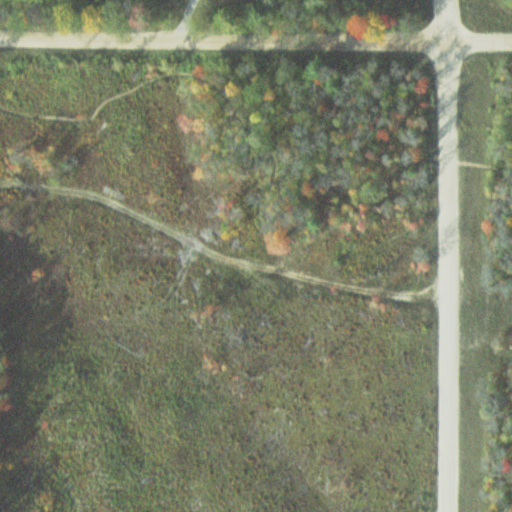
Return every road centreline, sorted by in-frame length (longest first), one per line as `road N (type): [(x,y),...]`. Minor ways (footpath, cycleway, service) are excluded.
road 1 (residential): [(0,31),(511,40)]
road 2 (residential): [(453,511),(452,0)]
